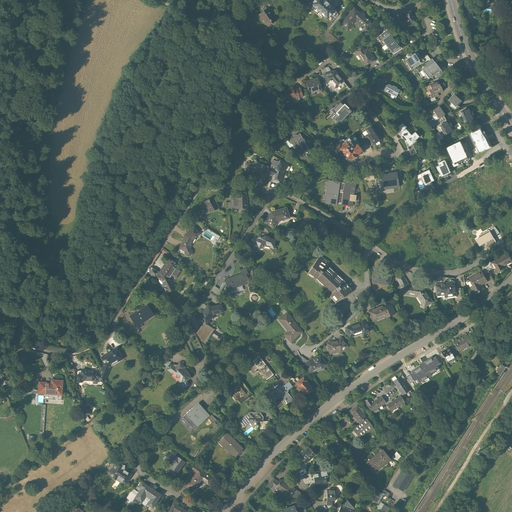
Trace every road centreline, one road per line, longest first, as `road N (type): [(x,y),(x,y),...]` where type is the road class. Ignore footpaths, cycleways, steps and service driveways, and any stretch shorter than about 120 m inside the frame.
road 1 (residential): [(274,191),(198,189),(87,347),(66,352),(0,339)]
road 2 (residential): [(511,280),(281,445)]
road 3 (residential): [(488,120),(455,87),(430,108),(409,112),(361,90),(359,99),(398,147),(393,155),(376,154)]
road 4 (residential): [(511,243),(448,274),(410,269),(367,244)]
road 5 (residential): [(274,191),(190,319)]
road 6 (residential): [(431,33),(360,77),(326,62),(300,79)]
road 7 (residential): [(367,244),(363,300),(304,351)]
